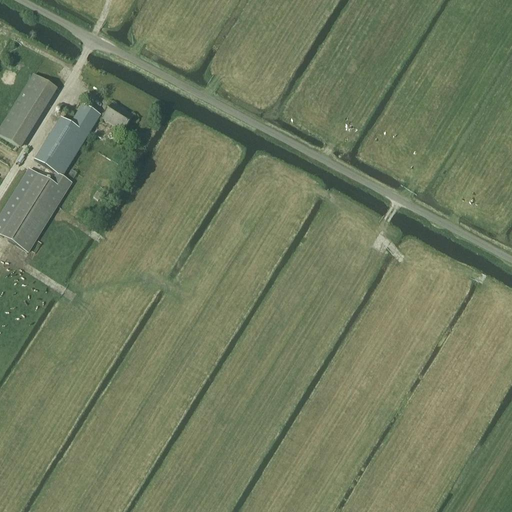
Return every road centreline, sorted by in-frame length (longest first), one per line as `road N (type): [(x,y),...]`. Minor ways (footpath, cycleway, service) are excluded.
road 1 (unclassified): [(511,260),(18,0)]
road 2 (track): [(100,24),(0,196)]
road 3 (track): [(401,258),(380,230),(325,194),(305,194),(262,255)]
road 4 (track): [(380,230),(314,333)]
